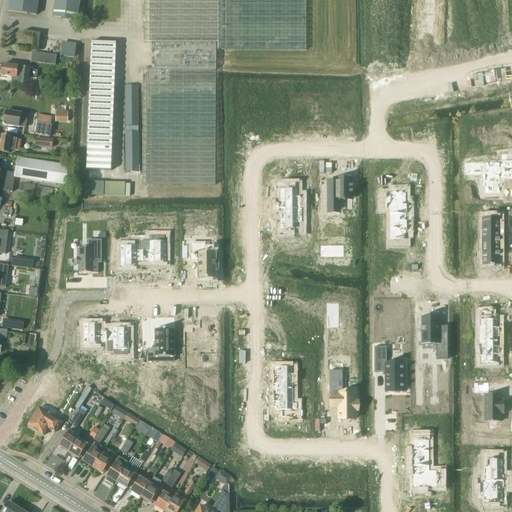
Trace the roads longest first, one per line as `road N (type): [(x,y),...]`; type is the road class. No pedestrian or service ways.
road 1 (residential): [(254,295),(251,169),(264,150),(429,155),(436,279),(511,289)]
road 2 (residential): [(0,446),(52,356),(64,295),(254,295)]
road 3 (residential): [(385,511),(386,465),(377,450),(269,449),(254,437),(254,295)]
